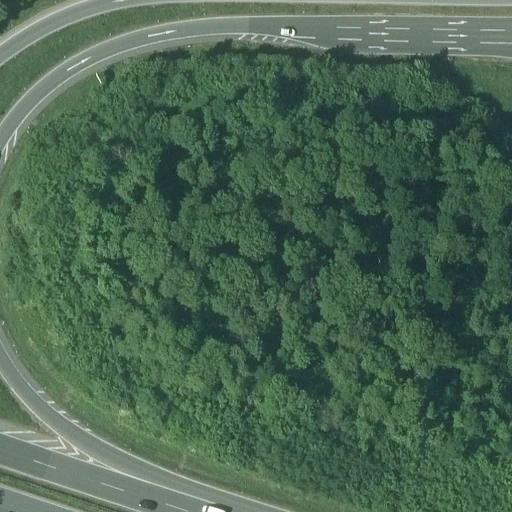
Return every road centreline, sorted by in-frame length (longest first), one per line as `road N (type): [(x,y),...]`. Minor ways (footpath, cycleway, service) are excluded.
road 1 (motorway): [(0,150),(70,76),(154,42),(508,38)]
road 2 (motorway): [(227,511),(139,475),(59,428),(0,359)]
road 3 (motorway): [(199,511),(0,445)]
road 4 (motorway): [(511,3),(335,0)]
road 5 (motorway): [(159,0),(65,16),(0,62)]
